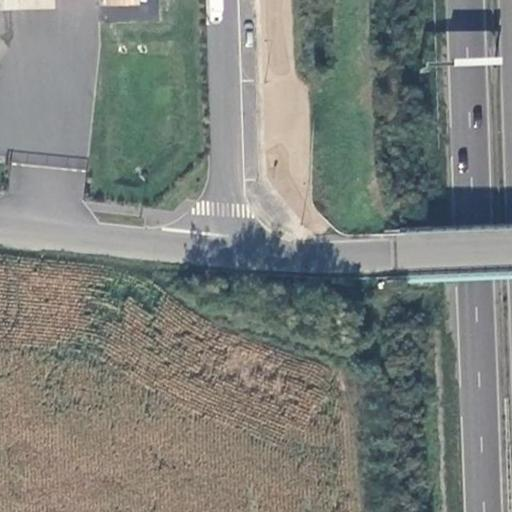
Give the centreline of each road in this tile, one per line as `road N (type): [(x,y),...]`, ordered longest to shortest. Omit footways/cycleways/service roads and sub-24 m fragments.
road 1 (trunk): [(465,0),(484,511)]
road 2 (unclassified): [(511,253),(223,253)]
road 3 (unclassified): [(220,0),(223,253)]
road 4 (unclassified): [(223,253),(0,228)]
